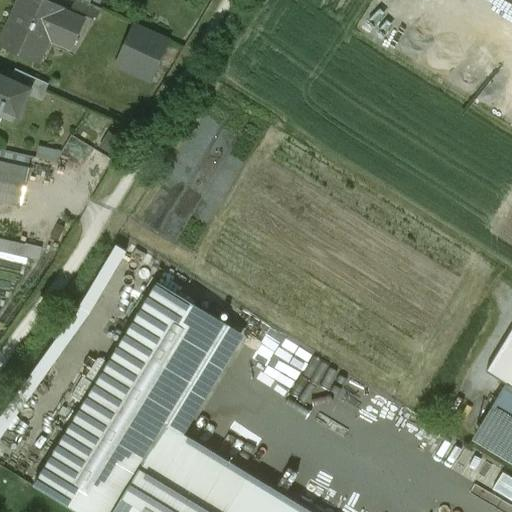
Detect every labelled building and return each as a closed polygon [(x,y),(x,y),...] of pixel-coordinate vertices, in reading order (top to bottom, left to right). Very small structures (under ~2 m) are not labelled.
[(42,0),(19,0),(12,16),(14,17),(1,45),(0,44),(0,46),(29,59),(36,42),(39,43),(44,31),(73,43),(83,21),(60,11),(61,8),(42,0)] [(101,9),(80,0),(74,0),(70,10),(94,21),(101,9)] [(135,24),(120,57),(153,72),(168,39),(135,24)] [(0,106),(3,108),(15,114),(25,92),(0,80),(0,106)] [(0,159),(29,163),(30,153),(0,149),(0,159)] [(28,169),(0,162),(0,201),(20,206),(28,169)] [(23,245),(0,239),(0,252),(18,257),(23,245)] [(41,249),(23,245),(18,257),(34,261),(41,249)] [(146,262),(148,255),(128,247),(125,255),(146,262)] [(157,283),(33,486),(74,511),(224,511),(248,474),(166,425),(227,325),(157,283)] [(511,387),(505,384),(474,435),(511,457),(511,387)] [(511,475),(503,470),(493,489),(511,499),(511,475)] [(309,511),(248,474),(224,511),(309,511)]
